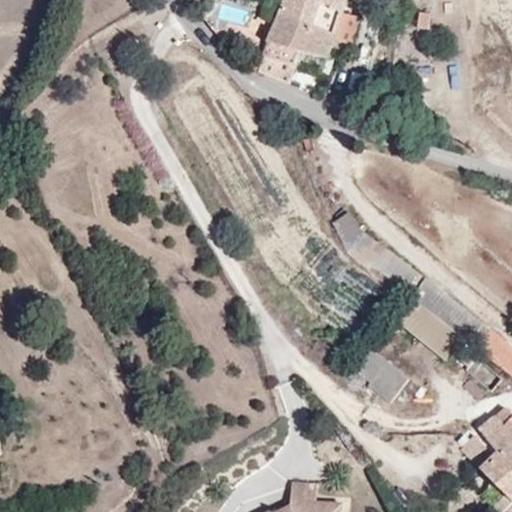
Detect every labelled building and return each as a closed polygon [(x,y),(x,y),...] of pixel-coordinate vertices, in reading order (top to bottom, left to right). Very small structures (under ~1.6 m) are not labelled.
[(340,16),(345,0),(304,0),(304,6),(283,1),(276,23),(332,41),(340,16)] [(353,20),(340,16),(332,41),(344,45),(353,20)] [(321,77),(332,41),(276,23),(259,80),(289,87),(295,69),(321,77)] [(429,283),(394,253),(376,227),(357,240),(375,270),(393,289),(412,304),(429,283)] [(440,326),(457,307),(429,283),(412,304),(440,326)] [(476,323),(457,307),(440,326),(460,342),(476,323)] [(511,353),(476,323),(460,342),(511,384),(511,353)] [(416,392),(378,358),(363,374),(377,387),(370,396),(397,414),(416,392)] [(506,432),(511,425),(511,414),(508,410),(496,422),(506,432)] [(511,425),(506,432),(496,422),(482,437),(503,458),(511,467),(511,425)] [(511,467),(503,458),(500,462),(478,441),(466,454),(483,471),(479,475),(511,507),(511,467)] [(317,511),(318,491),(288,490),(287,509),(317,511)]
